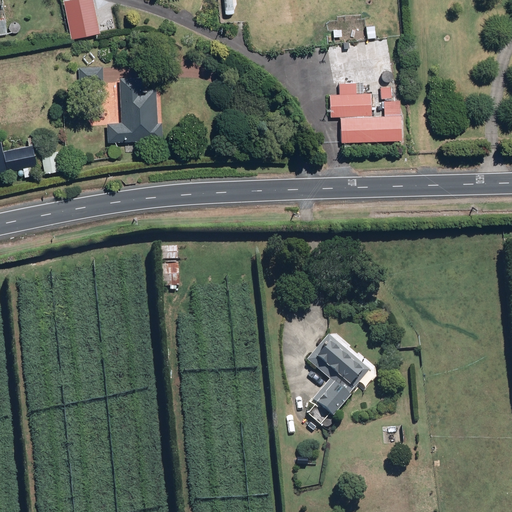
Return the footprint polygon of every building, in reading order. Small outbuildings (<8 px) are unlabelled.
[(0,0),(0,35),(11,34),(5,0),(0,0)] [(96,0),(66,0),(74,37),(104,31),(96,0)] [(21,18),(10,21),(13,33),(24,31),(21,18)] [(35,61),(0,67),(0,122),(45,115),(35,61)] [(105,65),(81,66),(81,83),(106,82),(105,65)] [(383,69),(383,81),(395,81),(395,69),(383,69)] [(110,122),(111,141),(166,138),(165,121),(161,121),(159,75),(122,76),(124,122),(110,122)] [(332,94),(333,116),(375,115),(374,92),(359,93),(358,81),(341,82),(342,93),(332,94)] [(387,115),(343,116),(344,141),(405,139),(404,114),(403,114),(402,99),(386,100),(387,115)] [(4,139),(0,140),(0,172),(26,167),(27,176),(36,174),(34,165),(40,164),(36,143),(6,149),(4,139)] [(65,169),(62,149),(44,153),(47,172),(65,169)] [(180,258),(179,245),(167,246),(168,259),(180,258)] [(180,262),(168,263),(169,285),(172,285),(172,289),(178,289),(178,284),(182,284),(180,262)] [(332,378),(315,397),(336,415),(355,393),(353,392),(372,369),(331,333),(309,358),(332,378)]
